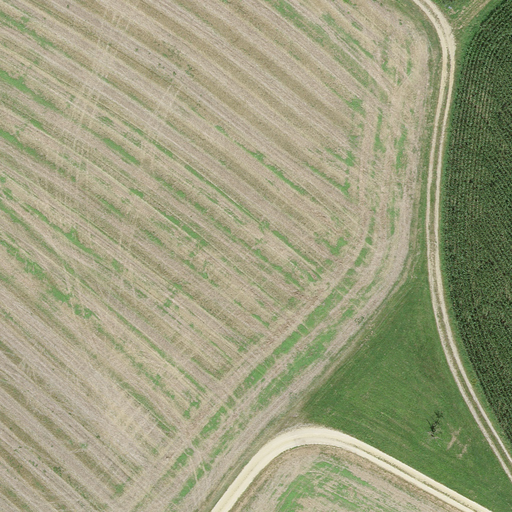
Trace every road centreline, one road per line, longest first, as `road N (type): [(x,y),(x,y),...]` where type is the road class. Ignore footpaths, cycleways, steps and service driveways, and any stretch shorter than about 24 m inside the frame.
road 1 (track): [(422,0),(446,26),(432,189),(439,322),(453,370),(511,481)]
road 2 (track): [(217,511),(269,450),(318,435),(358,446),(473,511)]
